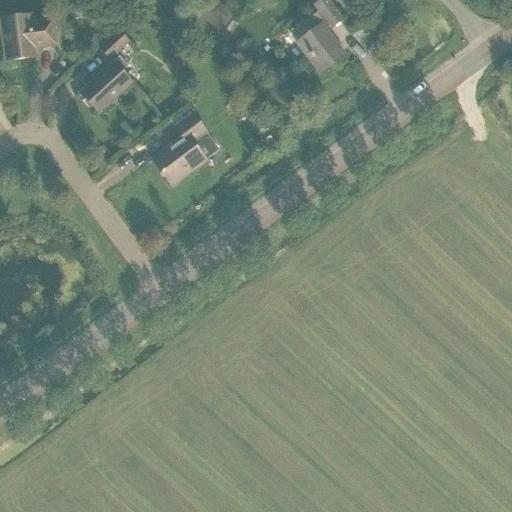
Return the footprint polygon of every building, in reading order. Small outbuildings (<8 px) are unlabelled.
[(331,29),(342,20),(327,0),(321,0),(313,6),(318,12),(303,24),(310,33),(297,44),(320,74),(342,57),(323,31),(329,27),(331,29)] [(339,0),(350,15),(365,4),(361,0),(339,0)] [(89,23),(96,11),(81,1),(72,12),(89,23)] [(31,21),(30,16),(0,19),(0,29),(4,62),(36,58),(34,46),(40,45),(41,48),(56,46),(53,19),(31,21)] [(98,114),(131,84),(122,73),(128,67),(116,54),(127,43),(117,32),(99,50),(112,63),(79,93),(98,114)] [(174,51),(169,58),(171,60),(181,66),(182,67),(187,60),(174,51)] [(239,91),(228,95),(237,121),(248,118),(239,91)] [(170,186),(205,161),(194,146),(208,136),(192,115),(174,128),(182,139),(152,161),(170,186)]
